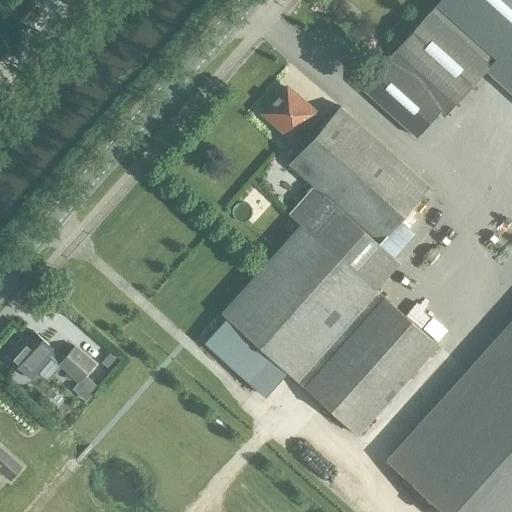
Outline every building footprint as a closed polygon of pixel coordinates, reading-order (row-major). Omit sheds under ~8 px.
[(437,4),(429,12),(488,66),(496,57),(511,71),(511,0),(438,0),(436,3),(437,4)] [(384,61),(360,87),(371,97),(416,137),(439,111),(440,110),(444,114),(488,66),(429,12),(395,51),(385,62),(384,61)] [(300,224),(221,312),(323,403),(357,434),(438,345),(376,289),(355,270),(400,219),(430,185),(340,105),(317,130),(309,123),(318,114),(301,99),(299,97),(286,86),(277,97),(275,98),(263,112),(294,140),(296,139),(303,146),(288,163),(313,185),(288,213),(300,224)] [(9,358),(32,379),(52,356),(59,362),(80,380),(93,365),(73,346),(64,357),(33,331),(9,358)] [(511,511),(511,355),(403,476),(442,511),(511,511)] [(0,468),(12,479),(23,465),(1,446),(0,445),(0,468)]
